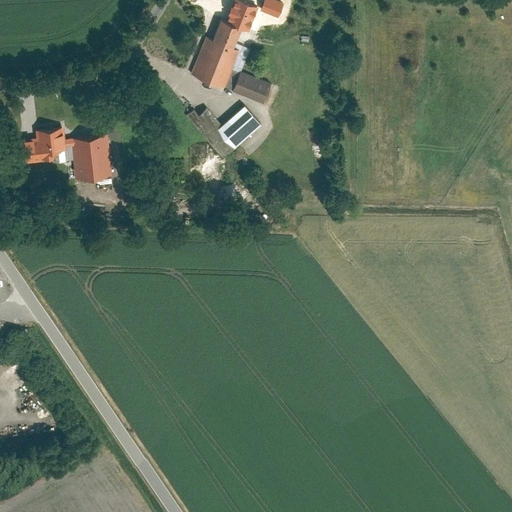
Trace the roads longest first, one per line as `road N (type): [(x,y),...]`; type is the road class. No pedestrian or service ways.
road 1 (unclassified): [(0,253),(177,511)]
road 2 (residential): [(0,86),(104,67),(131,46),(163,0)]
